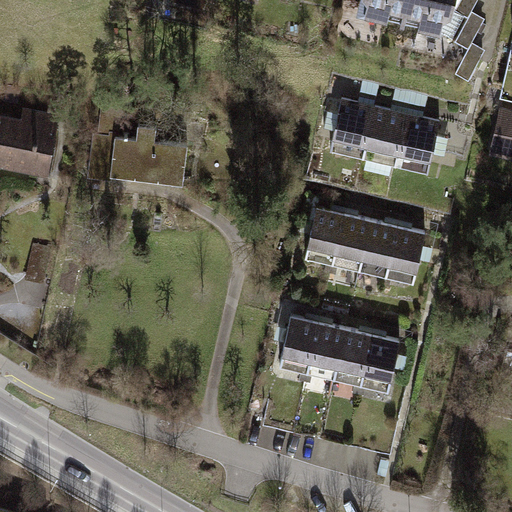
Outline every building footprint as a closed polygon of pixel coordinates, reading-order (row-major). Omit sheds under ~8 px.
[(404,0),(358,0),(355,10),(399,22),(404,0)] [(450,0),(404,0),(399,22),(441,33),(450,0)] [(441,121),(344,97),(333,145),(429,169),(441,121)] [(57,126),(0,112),(0,158),(47,169),(57,126)] [(511,113),(502,112),(492,156),(511,160),(511,113)] [(187,143),(95,132),(91,170),(183,181),(187,143)] [(425,231),(318,205),(307,253),(414,278),(425,231)] [(401,339),(293,314),(281,363),(389,388),(401,339)] [(270,390),(264,418),(391,448),(397,420),(270,390)]
